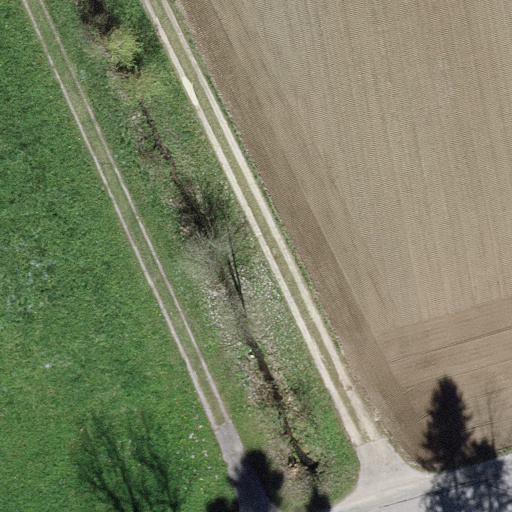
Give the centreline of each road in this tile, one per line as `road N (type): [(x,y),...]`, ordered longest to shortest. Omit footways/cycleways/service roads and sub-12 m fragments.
road 1 (track): [(159,0),(397,511)]
road 2 (track): [(27,0),(256,511)]
